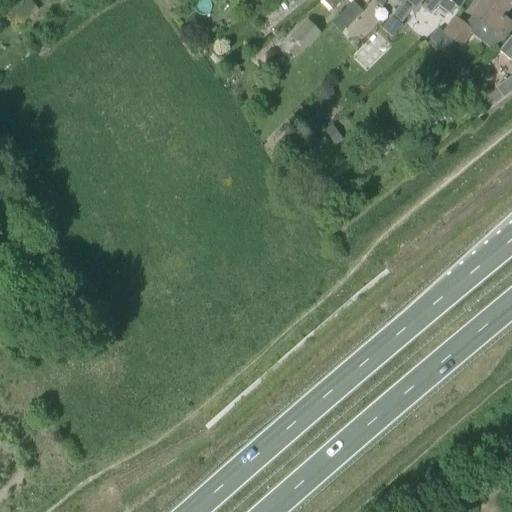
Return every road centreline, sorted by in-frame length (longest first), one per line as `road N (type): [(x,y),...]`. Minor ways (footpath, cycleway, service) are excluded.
road 1 (trunk): [(511,238),(336,377),(187,511)]
road 2 (trunk): [(261,511),(511,301)]
